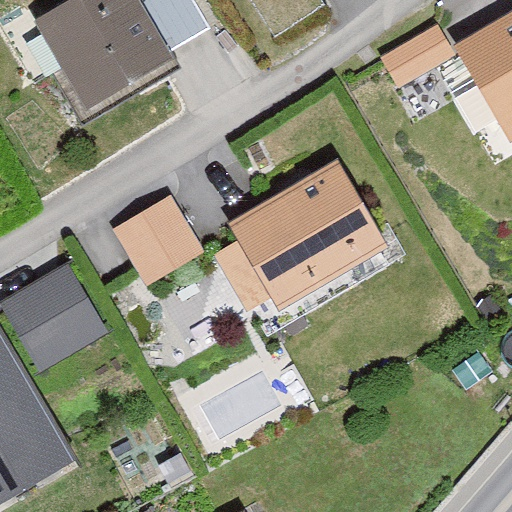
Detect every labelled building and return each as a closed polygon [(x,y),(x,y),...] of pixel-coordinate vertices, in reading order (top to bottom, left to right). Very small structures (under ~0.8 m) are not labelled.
[(133,0),(94,0),(53,24),(94,96),(165,56),(133,0)] [(133,0),(165,56),(209,31),(191,0),(133,0)] [(511,34),(471,58),(511,129),(511,34)] [(451,63),(438,36),(385,62),(399,90),(451,63)] [(374,256),(335,185),(243,236),(282,307),(374,256)] [(200,258),(172,208),(122,237),(151,286),(200,258)] [(100,337),(69,279),(10,311),(41,369),(100,337)] [(0,505),(66,466),(0,356),(0,505)]
